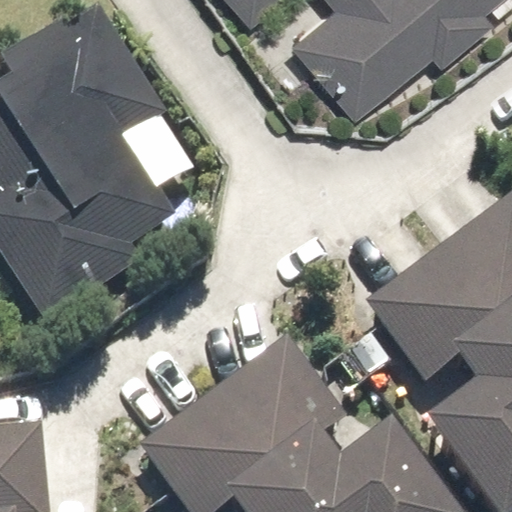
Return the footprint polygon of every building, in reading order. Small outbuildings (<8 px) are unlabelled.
[(286,44),(350,120),(427,56),(437,67),(489,24),(479,12),(493,0),(222,0),(245,27),(277,0),(322,0),(329,8),(286,44)] [(0,279),(42,340),(135,276),(125,262),(169,232),(152,208),(148,211),(112,160),(161,126),(90,24),(55,48),(53,45),(0,81),(0,279)] [(413,449),(459,511),(511,511),(511,214),(507,208),(359,317),(420,399),(443,382),(465,412),(413,449)] [(422,511),(376,449),(326,486),(306,459),(341,434),(281,353),(134,461),(172,511),(422,511)] [(41,511),(35,442),(0,444),(0,511),(41,511)]
